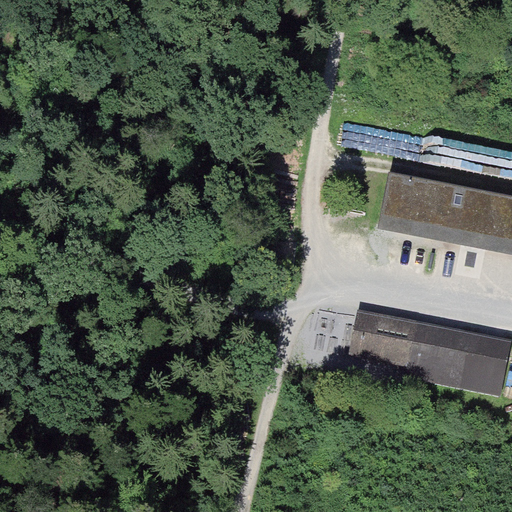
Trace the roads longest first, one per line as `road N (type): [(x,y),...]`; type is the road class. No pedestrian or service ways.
road 1 (track): [(247,511),(299,276),(511,314)]
road 2 (track): [(289,321),(0,235)]
road 3 (track): [(347,0),(299,276)]
